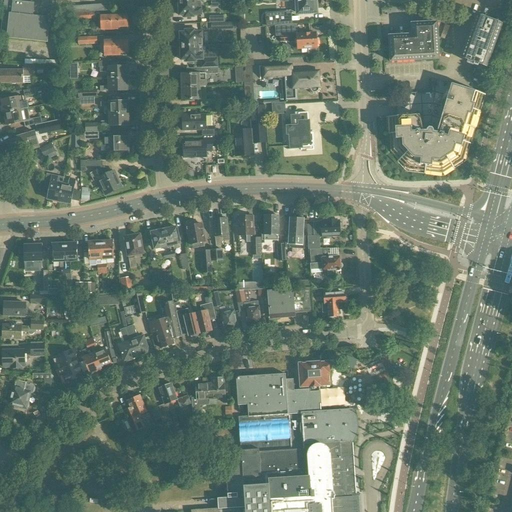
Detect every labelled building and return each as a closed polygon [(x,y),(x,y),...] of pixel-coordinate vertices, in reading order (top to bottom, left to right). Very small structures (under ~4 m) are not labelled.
[(3,0),(0,34),(0,44),(6,45),(6,38),(47,42),(50,17),(49,17),(50,9),(47,8),(48,0),(3,0)] [(314,0),(296,0),(297,14),(316,13),(314,0)] [(178,3),(177,4),(177,8),(179,9),(179,16),(184,16),(184,18),(193,17),(193,15),(201,15),(200,1),(178,2),(178,3)] [(279,12),(266,13),(267,26),(279,25),(279,22),(280,22),(279,12)] [(126,16),(102,16),(102,30),(119,29),(118,27),(127,27),(126,16)] [(477,16),(461,58),(468,60),(467,63),(478,66),(478,64),(486,67),(501,24),(477,16)] [(279,26),(275,26),(276,36),(280,36),(280,42),(287,42),(294,42),(294,43),(297,43),(297,49),(317,48),(316,33),(295,35),(295,25),(288,25),(288,21),(280,22),(279,22),(279,25),(279,26)] [(412,35),(388,36),(390,61),(438,59),(436,22),(411,24),(412,35)] [(180,40),(178,41),(179,45),(180,46),(180,47),(202,46),(202,32),(194,33),(193,30),(185,31),(185,33),(180,33),(180,40)] [(127,41),(104,41),(105,55),(111,55),(119,55),(119,53),(127,53),(127,41)] [(180,48),(179,49),(179,53),(181,54),(181,60),(186,60),(186,62),(195,62),(195,60),(201,60),(201,68),(217,67),(217,59),(207,59),(207,53),(202,54),(202,46),(180,47),(180,48)] [(108,61),(98,61),(98,68),(99,68),(99,72),(106,72),(106,73),(108,73),(109,79),(126,78),(126,77),(128,77),(128,72),(126,72),(126,66),(109,67),(108,61)] [(325,63),(324,77),(335,77),(336,71),(339,71),(339,64),(325,63)] [(292,64),(260,65),(261,79),(279,78),(280,100),(296,99),(296,89),(310,88),(310,93),(319,92),(319,86),(320,86),(319,72),(292,73),(292,64)] [(0,70),(0,83),(23,83),(23,76),(35,77),(35,65),(22,65),(22,70),(0,70)] [(181,82),(180,82),(180,87),(199,87),(206,86),(206,75),(218,74),(217,67),(201,68),(196,68),(196,74),(181,74),(181,82)] [(106,86),(100,86),(100,91),(127,90),(127,85),(128,85),(128,80),(127,80),(126,78),(109,79),(109,85),(106,85),(106,86)] [(419,115),(386,117),(388,152),(406,172),(443,176),(465,162),(486,95),(451,84),(448,96),(446,95),(442,97),(441,103),(443,106),(444,107),(437,129),(435,128),(433,126),(428,125),(426,127),(422,127),(419,115)] [(35,88),(23,90),(24,97),(36,94),(35,92),(41,91),(40,87),(35,88)] [(95,87),(80,88),(81,97),(96,96),(95,87)] [(199,87),(180,87),(181,92),(182,92),(182,100),(200,100),(199,87)] [(22,96),(1,100),(3,113),(20,109),(19,102),(23,101),(22,96)] [(220,101),(208,100),(208,109),(220,109),(220,101)] [(127,101),(100,102),(101,107),(104,107),(104,113),(107,113),(107,114),(127,113),(127,112),(129,111),(129,107),(127,107),(127,101)] [(273,113),(286,113),(285,104),(272,104),(273,113)] [(252,130),(234,131),(235,156),(254,155),(253,139),(266,139),(265,106),(250,107),(252,130)] [(20,109),(3,113),(6,126),(27,121),(26,116),(22,117),(20,109)] [(107,121),(101,121),(101,126),(128,125),(128,120),(129,119),(129,115),(127,114),(127,113),(107,114),(107,121)] [(292,120),(285,120),(285,128),(287,128),(287,134),(290,134),(291,148),(301,148),(301,151),(314,150),(312,133),(309,133),(308,113),(298,113),(299,117),(292,117),(292,120)] [(205,114),(182,115),(183,131),(202,130),(202,136),(214,135),(214,127),(205,127),(205,114)] [(41,117),(29,119),(30,126),(35,125),(42,123),(41,117)] [(58,120),(42,123),(35,125),(37,132),(59,127),(58,120)] [(85,125),(82,125),(82,131),(85,131),(85,132),(97,131),(97,124),(85,124),(85,125)] [(15,139),(10,141),(13,151),(28,147),(29,150),(39,148),(34,132),(15,137),(15,139)] [(128,136),(105,137),(105,152),(129,151),(128,136)] [(203,142),(183,142),(183,157),(206,157),(206,151),(212,151),(212,139),(214,139),(214,136),(203,136),(203,142)] [(51,144),(41,149),(44,156),(47,155),(49,159),(57,156),(51,144)] [(271,145),(260,145),(260,155),(271,155),(271,145)] [(102,161),(80,161),(80,172),(85,172),(85,167),(99,167),(100,169),(90,173),(94,181),(95,180),(95,181),(97,180),(100,188),(102,187),(105,194),(121,187),(114,172),(108,174),(104,167),(102,168),(102,161)] [(47,174),(44,186),(43,192),(48,193),(47,199),(52,200),(53,201),(57,202),(58,201),(59,201),(62,184),(64,177),(47,174)] [(62,184),(59,201),(60,202),(60,203),(64,204),(65,203),(70,204),(75,180),(70,179),(68,185),(62,184)] [(240,217),(238,217),(238,236),(247,236),(247,242),(252,242),(252,255),(261,255),(261,238),(252,238),(252,235),(254,235),(254,228),(253,228),(252,216),(245,216),(244,215),(241,215),(240,217)] [(261,233),(261,240),(278,240),(278,235),(278,216),(271,216),(270,215),(267,215),(266,216),(264,216),(264,233),(261,233)] [(290,235),(285,235),(286,247),(304,249),(305,236),(302,236),(303,220),(304,220),(304,219),(303,219),(301,216),(297,216),(296,219),(290,218),(290,219),(290,235)] [(219,219),(213,220),(216,246),(221,246),(221,241),(229,240),(227,218),(225,218),(224,217),(220,218),(219,219)] [(314,236),(308,237),(308,250),(320,249),(319,237),(340,235),(339,221),(336,221),(336,220),(327,220),(327,222),(321,222),(313,222),(314,236)] [(188,223),(187,225),(190,244),(198,243),(199,247),(204,246),(203,242),(204,242),(201,224),(194,225),(194,224),(191,222),(188,223)] [(169,229),(163,230),(167,248),(173,247),(174,250),(180,248),(179,243),(180,243),(176,227),(175,227),(173,226),(170,227),(169,229)] [(152,232),(151,233),(154,249),(161,247),(161,249),(167,248),(163,230),(158,231),(157,230),(153,230),(152,232)] [(131,237),(125,238),(128,256),(128,255),(131,270),(136,269),(134,255),(142,253),(139,235),(138,236),(136,234),(132,235),(131,237)] [(104,242),(100,242),(101,259),(102,274),(107,274),(105,259),(114,258),(113,241),(111,241),(111,240),(104,241),(104,242)] [(89,243),(88,243),(89,260),(90,266),(97,265),(98,274),(102,274),(101,259),(100,242),(96,242),(96,241),(89,241),(89,243)] [(26,245),(25,245),(26,262),(26,270),(42,269),(42,261),(41,245),(33,245),(31,243),(28,243),(26,245)] [(77,243),(65,244),(65,261),(65,267),(66,276),(71,276),(70,261),(77,260),(77,243)] [(285,243),(277,244),(278,261),(286,260),(285,243)] [(65,244),(52,244),(53,261),(65,261),(65,244)] [(222,249),(210,250),(211,261),(223,260),(222,249)] [(322,249),(320,249),(308,250),(310,250),(311,264),(310,264),(311,273),(323,273),(323,272),(328,271),(328,275),(336,274),(336,271),(340,270),(339,257),(328,257),(323,257),(322,249)] [(210,250),(201,251),(203,273),(211,272),(211,261),(210,250)] [(186,254),(180,255),(182,270),(189,269),(186,254)] [(130,277),(120,279),(122,289),(132,287),(130,277)] [(311,287),(268,291),(270,315),(312,311),(311,287)] [(345,303),(344,293),(344,289),(324,291),(325,304),(325,306),(322,306),(323,312),(328,312),(329,317),(339,316),(338,310),(342,309),(341,303),(345,303)] [(248,290),(235,291),(237,303),(246,301),(245,296),(249,295),(248,290)] [(218,293),(210,295),(214,309),(219,308),(221,307),(218,293)] [(123,297),(121,297),(123,308),(124,308),(125,315),(136,313),(136,315),(145,313),(141,294),(132,296),(134,306),(126,308),(123,297)] [(172,301),(163,303),(166,318),(165,319),(172,339),(180,337),(172,301)] [(250,302),(244,303),(247,325),(261,324),(259,306),(251,308),(250,302)] [(4,303),(4,316),(25,316),(25,303),(4,303)] [(201,312),(195,314),(200,334),(202,333),(203,335),(210,333),(210,331),(212,331),(209,317),(215,316),(212,303),(200,306),(201,312)] [(224,307),(219,308),(221,317),(224,330),(237,327),(234,310),(225,312),(224,307)] [(188,309),(176,312),(179,325),(185,323),(189,337),(191,336),(191,338),(199,336),(198,334),(200,334),(195,314),(189,315),(188,309)] [(165,319),(148,324),(150,334),(155,332),(160,348),(174,344),(172,339),(165,319)] [(3,326),(2,338),(20,338),(20,332),(27,333),(28,333),(28,334),(29,334),(30,335),(31,335),(32,335),(33,334),(34,333),(36,333),(36,330),(43,330),(43,321),(31,320),(31,327),(3,326)] [(133,326),(126,328),(137,357),(149,352),(143,336),(137,338),(133,326)] [(124,343),(118,345),(124,361),(137,357),(126,328),(120,330),(124,343)] [(110,333),(105,334),(108,350),(113,349),(110,333)] [(87,350),(82,352),(84,358),(83,358),(89,374),(101,369),(94,354),(92,350),(93,350),(89,340),(84,342),(87,350)] [(44,343),(30,344),(31,354),(44,353),(44,343)] [(106,349),(94,354),(101,369),(112,365),(106,349)] [(23,350),(2,350),(2,367),(10,367),(10,368),(21,368),(21,367),(24,367),(23,350)] [(65,362),(55,367),(58,375),(59,375),(62,383),(66,381),(66,382),(78,376),(78,375),(76,370),(80,368),(72,350),(62,354),(65,362)] [(217,509),(191,510),(191,511),(352,511),(353,511),(354,510),(355,510),(356,509),(356,508),(356,507),(356,506),(356,505),(355,505),(355,504),(354,504),(354,503),(353,503),(352,503),(351,492),(356,492),(353,443),(351,443),(351,441),(353,441),(356,434),(357,434),(355,415),(354,415),(351,409),(349,409),(321,411),(319,386),(319,385),(329,385),(328,371),(330,369),(330,365),(328,364),(327,362),(299,364),(301,387),(309,387),(309,390),(294,391),(293,379),(286,380),(285,374),(236,377),(238,406),(248,405),(248,417),(239,417),(242,465),(226,466),(228,498),(216,499),(217,509)] [(51,375),(33,375),(33,382),(44,382),(44,388),(51,388),(51,375)] [(212,384),(207,384),(209,405),(225,404),(225,398),(224,378),(212,379),(212,384)] [(13,387),(9,404),(27,409),(27,408),(29,408),(29,406),(29,403),(28,403),(31,394),(32,394),(34,391),(35,387),(33,384),(30,383),(28,385),(25,384),(26,382),(16,380),(14,388),(13,387)] [(171,384),(158,388),(164,404),(177,400),(171,384)] [(207,384),(196,385),(197,400),(204,400),(204,405),(209,405),(207,384)] [(130,408),(123,411),(132,433),(144,427),(138,415),(146,411),(140,396),(127,401),(130,408)] [(163,405),(157,407),(161,418),(163,423),(176,418),(173,410),(165,413),(163,405)] [(161,418),(157,407),(151,409),(155,421),(161,418)]
